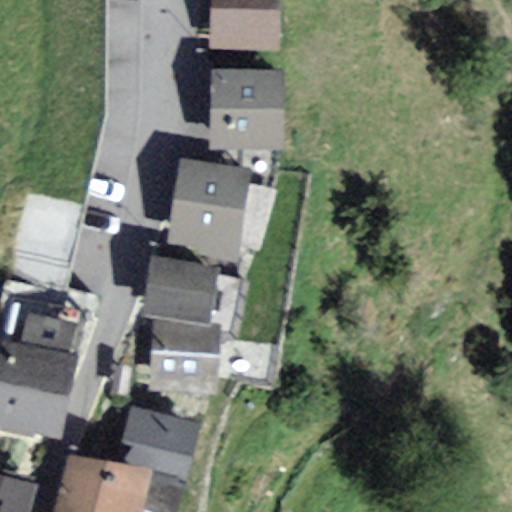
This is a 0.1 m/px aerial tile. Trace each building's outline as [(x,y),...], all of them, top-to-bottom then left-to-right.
[(305,0),(231,0),(228,51),(302,56),(305,0)] [(312,80),(233,77),(230,155),(309,158),(312,80)] [(275,181),(199,168),(185,249),(261,262),(275,181)] [(244,279),(172,267),(164,316),(236,328),(244,279)] [(249,341),(174,333),(167,394),(243,402),(249,341)] [(72,357),(8,342),(0,378),(0,418),(56,431),(72,357)] [(120,468),(75,457),(60,511),(151,511),(160,478),(120,468)] [(0,511),(22,511),(29,485),(0,477),(0,511)]
